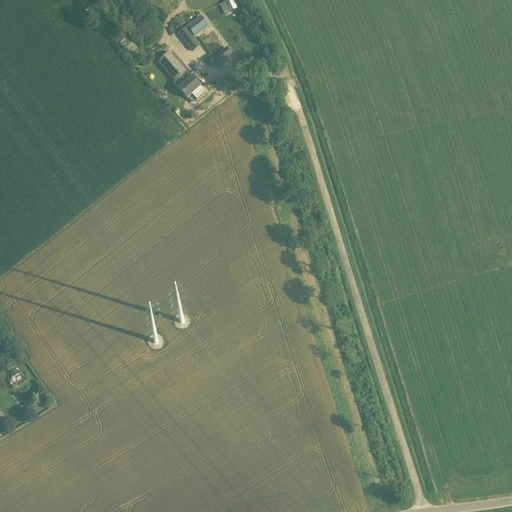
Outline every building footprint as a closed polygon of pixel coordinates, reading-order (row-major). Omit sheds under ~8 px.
[(232,0),(230,0),(224,3),(220,5),(224,15),(237,10),(232,0)] [(195,39),(209,28),(200,16),(186,27),(195,39)] [(186,28),(178,34),(187,46),(195,40),(186,28)] [(129,48),(138,59),(145,53),(136,43),(129,48)] [(233,56),(226,48),(210,61),(212,64),(215,61),(219,67),(233,56)] [(175,82),(173,84),(187,99),(201,87),(186,71),(186,72),(170,54),(159,63),(175,82)] [(13,378),(18,375),(14,369),(9,372),(13,378)]
